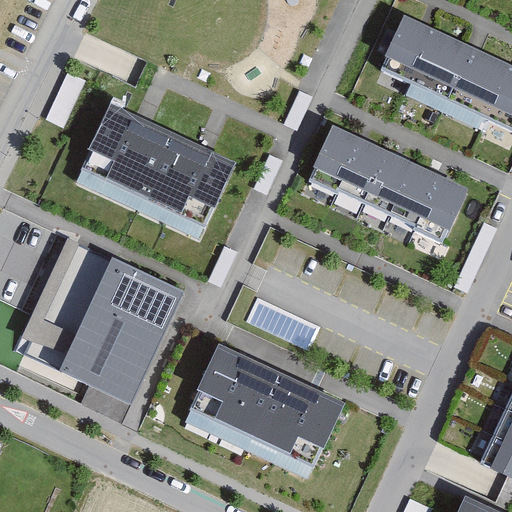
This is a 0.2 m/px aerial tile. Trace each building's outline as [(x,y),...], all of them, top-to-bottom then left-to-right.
[(511,67),(410,19),(381,77),(511,138),(511,67)] [(110,102),(80,168),(207,226),(237,160),(110,102)] [(468,184),(333,125),(307,184),(442,243),(468,184)] [(183,292),(67,238),(14,350),(131,404),(183,292)] [(295,339),(301,319),(256,304),(249,324),(295,339)] [(349,406),(222,347),(185,426),(312,485),(349,406)] [(511,394),(481,464),(511,477),(511,394)] [(494,511),(465,499),(458,511),(494,511)]
